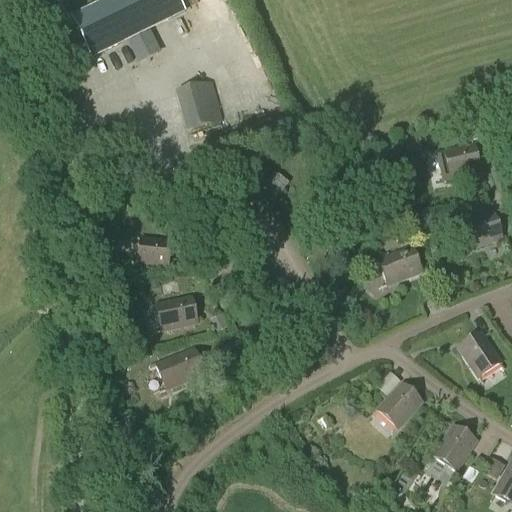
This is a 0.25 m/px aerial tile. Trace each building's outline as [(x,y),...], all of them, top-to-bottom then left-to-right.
[(0,0),(0,2),(36,55),(59,41),(32,0),(0,0)] [(100,0),(67,17),(89,60),(184,13),(177,0),(100,0)] [(220,125),(209,85),(175,94),(186,134),(220,125)] [(437,157),(443,183),(495,171),(489,145),(437,157)] [(277,203),(288,185),(268,172),(256,190),(277,203)] [(334,191),(344,216),(377,204),(368,179),(334,191)] [(459,228),(467,253),(501,242),(493,217),(459,228)] [(170,246),(133,241),(130,268),(167,272),(170,246)] [(378,264),(387,289),(421,276),(411,252),(378,264)] [(191,301),(149,310),(154,336),(196,327),(191,301)] [(480,337),(458,352),(478,381),(500,367),(480,337)] [(193,354),(159,368),(169,392),(203,378),(193,354)] [(402,388),(377,414),(397,432),(421,406),(402,388)] [(433,461),(455,476),(475,446),(453,431),(433,461)] [(511,468),(510,468),(493,499),(511,509),(511,468)]
